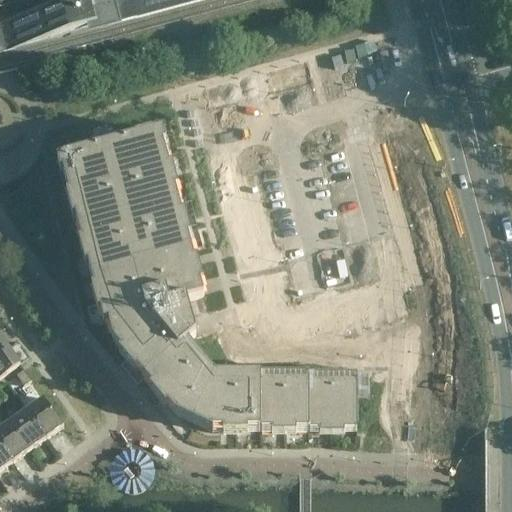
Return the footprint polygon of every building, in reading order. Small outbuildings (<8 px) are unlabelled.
[(215,378),(187,345),(196,338),(186,303),(203,299),(199,283),(162,143),(158,144),(155,135),(153,136),(150,124),(111,135),(114,146),(96,151),(93,140),(63,148),(66,159),(64,160),(66,168),(62,170),(104,325),(108,324),(113,343),(175,417),(211,434),(357,434),(357,378),(215,378)] [(0,381),(20,367),(8,350),(0,355),(0,381)] [(31,383),(24,372),(16,377),(24,388),(31,383)] [(64,429),(58,421),(43,400),(26,412),(46,442),(64,429)] [(46,442),(26,412),(9,424),(30,453),(46,442)] [(30,453),(9,424),(0,430),(0,446),(13,465),(30,453)] [(0,474),(13,465),(0,446),(0,474)]
